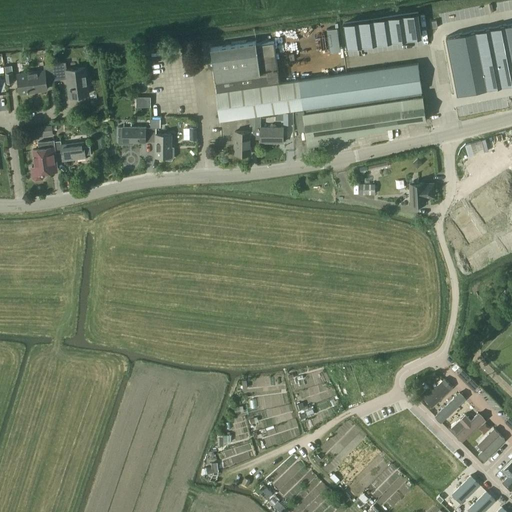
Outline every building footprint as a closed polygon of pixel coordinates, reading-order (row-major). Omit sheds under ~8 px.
[(416,15),(343,27),(347,52),(420,41),(416,15)] [(511,23),(446,36),(457,94),(511,83),(511,23)] [(330,51),(340,50),(338,27),(328,28),(330,51)] [(211,48),(215,79),(217,92),(279,83),(274,41),(256,43),(255,41),(211,48)] [(66,62),(52,64),(54,80),(67,78),(69,96),(89,94),(85,67),(67,70),(66,62)] [(417,63),(301,80),(304,108),(304,114),(423,96),(422,96),(421,96),(421,91),(417,63)] [(44,70),(18,73),(20,93),(47,90),(46,81),(54,80),(52,64),(43,65),(44,70)] [(13,72),(5,73),(6,83),(15,81),(13,72)] [(279,83),(217,92),(221,119),(295,109),(304,108),(301,80),(279,83)] [(110,97),(111,105),(122,104),(122,96),(110,97)] [(426,119),(423,96),(304,114),(306,128),(305,128),(308,145),(328,142),(328,140),(348,137),(347,136),(367,133),(367,131),(387,128),(387,126),(406,124),(406,122),(426,119)] [(298,129),(305,128),(306,128),(304,114),(304,108),(295,109),(298,129)] [(293,124),(294,112),(284,112),(284,124),(293,124)] [(283,127),(261,127),(261,116),(255,117),(255,139),(260,139),(260,142),(282,142),(283,127)] [(235,154),(250,154),(250,139),(255,139),(255,117),(250,118),(250,131),(235,131),(235,154)] [(151,118),(150,127),(159,127),(159,119),(153,118),(151,118)] [(52,125),(42,126),(43,136),(53,135),(52,125)] [(145,142),(150,142),(151,127),(145,127),(118,126),(118,142),(120,144),(127,144),(129,142),(145,142)] [(151,127),(150,142),(156,142),(155,157),(163,156),(166,159),(171,159),(174,157),(174,150),(171,150),(171,134),(156,134),(156,127),(151,127)] [(36,166),(31,167),(33,178),(36,180),(42,179),(44,176),(44,173),(52,172),(58,171),(56,153),(55,146),(54,141),(54,140),(38,142),(39,148),(33,149),(36,166)] [(61,140),(54,141),(55,146),(56,153),(62,152),(63,160),(85,157),(85,154),(91,153),(90,145),(84,146),(84,142),(61,144),(61,140)] [(387,162),(369,166),(370,170),(388,166),(387,162)] [(511,176),(503,184),(511,195),(511,176)] [(410,183),(411,204),(425,203),(425,197),(434,196),(433,183),(424,184),(424,182),(418,183),(418,181),(412,181),(412,183),(410,183)] [(359,194),(375,194),(375,183),(359,183),(359,194)] [(489,194),(477,202),(492,223),(504,215),(489,194)] [(466,209),(454,217),(466,235),(478,227),(466,209)] [(497,255),(480,266),(486,275),(503,264),(497,255)] [(462,369),(457,374),(474,390),(479,385),(462,369)] [(454,387),(445,377),(424,396),(433,406),(454,387)] [(462,391),(436,414),(443,421),(468,397),(462,391)] [(466,425),(457,432),(463,439),(487,418),(481,411),(472,418),(467,412),(460,418),(466,425)] [(478,442),(484,448),(500,432),(494,426),(478,442)] [(414,428),(397,442),(405,451),(422,437),(414,428)] [(432,447),(413,462),(421,472),(439,456),(432,447)] [(317,454),(313,458),(317,463),(322,458),(317,454)] [(447,463),(429,480),(437,489),(456,472),(447,463)] [(336,482),(339,479),(334,473),(330,477),(336,482)] [(377,499),(382,504),(409,480),(404,475),(377,499)] [(244,477),(242,483),(248,486),(251,480),(244,477)] [(465,477),(443,498),(452,508),(475,487),(465,477)] [(349,490),(346,493),(351,499),(354,495),(349,490)] [(484,494),(465,511),(484,511),(493,503),(484,494)] [(361,506),(364,502),(359,497),(355,501),(361,506)] [(278,500),(273,505),(280,511),(286,507),(278,500)]
